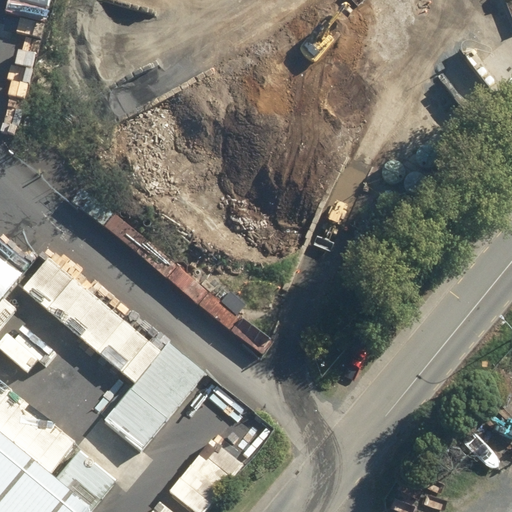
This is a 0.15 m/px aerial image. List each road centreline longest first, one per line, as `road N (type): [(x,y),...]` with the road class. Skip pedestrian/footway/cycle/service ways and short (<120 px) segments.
road 1 (track): [(271,392),(344,199),(398,91),(459,0)]
road 2 (unclassified): [(511,261),(302,511)]
